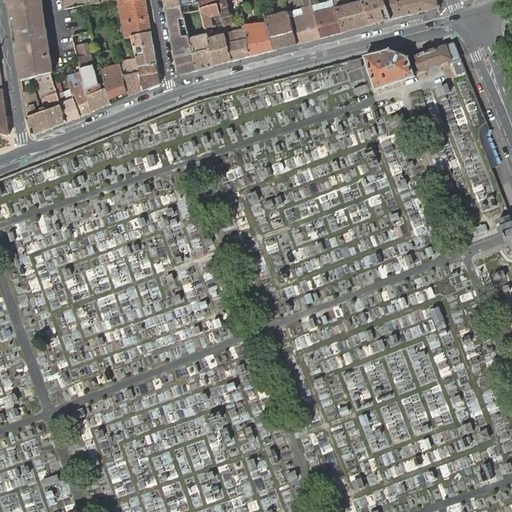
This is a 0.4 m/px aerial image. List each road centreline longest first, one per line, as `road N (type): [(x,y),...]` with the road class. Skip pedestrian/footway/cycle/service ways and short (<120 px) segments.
road 1 (secondary): [(174,94),(460,15)]
road 2 (secondary): [(24,152),(174,94)]
road 3 (residential): [(1,0),(24,152)]
